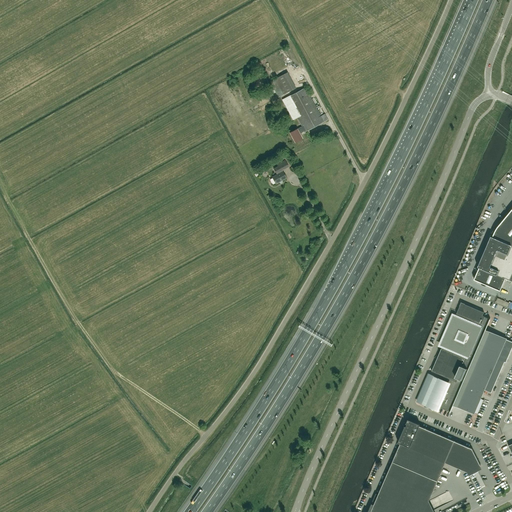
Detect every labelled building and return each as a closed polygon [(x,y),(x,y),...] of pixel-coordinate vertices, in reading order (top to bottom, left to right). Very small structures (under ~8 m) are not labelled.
[(287,72),(270,81),(278,97),(296,88),(287,72)] [(321,116),(306,87),(287,97),(302,126),(297,129),(290,132),(295,142),(302,139),(299,134),(304,131),(305,132),(328,120),(325,114),(321,116)] [(286,178),(283,171),(282,170),(288,167),(285,161),(277,165),(278,166),(274,169),(276,173),(277,173),(277,174),(272,177),(276,184),(286,178)] [(511,208),(499,225),(499,224),(498,225),(497,226),(497,227),(496,226),(494,232),(492,236),(491,236),(477,266),(479,267),(474,279),(500,290),(504,280),(505,278),(511,281),(511,208)] [(429,374),(418,401),(424,404),(424,405),(426,407),(427,408),(428,406),(437,410),(438,406),(450,411),(450,412),(454,404),(474,413),(474,414),(484,390),(491,393),(504,362),(506,362),(511,347),(511,341),(506,339),(507,338),(506,338),(506,339),(485,330),(490,318),(483,315),(484,312),(461,302),(460,306),(457,314),(469,319),(467,323),(455,317),(450,329),(448,328),(448,327),(448,326),(448,327),(448,328),(448,329),(447,329),(447,330),(447,331),(446,331),(446,332),(446,333),(445,333),(446,333),(446,332),(447,332),(448,333),(444,344),(456,350),(454,353),(442,348),(432,371),(444,376),(443,380),(429,374)] [(472,448),(419,425),(420,424),(408,419),(406,423),(406,422),(406,423),(407,423),(406,426),(405,425),(404,425),(405,426),(398,442),(400,443),(445,462),(467,472),(481,465),(472,448)] [(432,494),(445,462),(400,443),(378,494),(376,493),(367,511),(430,511),(425,503),(423,498),(432,494)]
